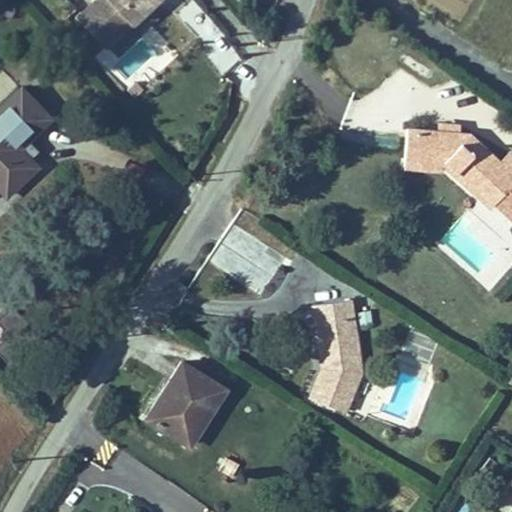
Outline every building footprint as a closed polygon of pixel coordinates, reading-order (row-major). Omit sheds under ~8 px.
[(123,23),(103,0),(88,0),(82,6),(108,36),(123,23)] [(103,0),(123,23),(147,2),(145,0),(103,0)] [(184,0),(174,7),(217,73),(238,59),(198,0),(184,0)] [(38,77),(63,97),(83,73),(59,52),(38,77)] [(26,78),(0,104),(0,173),(14,187),(42,158),(23,140),(58,106),(26,78)] [(395,140),(439,144),(482,178),(485,178),(511,199),(511,196),(511,176),(505,171),(511,162),(511,140),(497,129),(490,139),(456,112),(397,108),(396,124),(395,140)] [(439,144),(395,140),(394,149),(438,152),(439,144)] [(344,280),(303,285),(311,346),(306,373),(347,382),(352,348),(344,280)] [(226,371),(181,343),(152,386),(138,406),(186,436),(226,371)] [(412,431),(433,370),(369,348),(353,395),(354,396),(350,409),(412,431)] [(511,453),(503,448),(493,467),(511,478),(511,453)]
